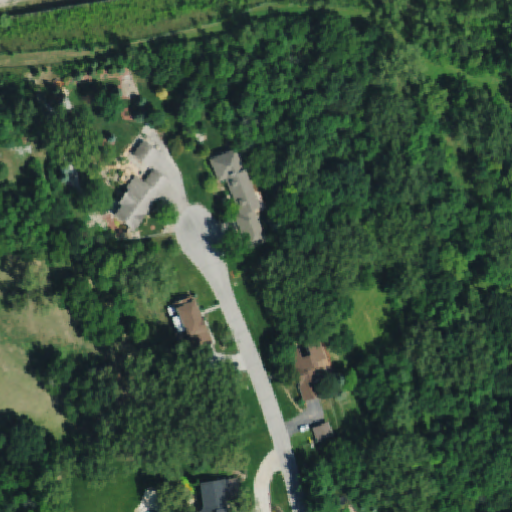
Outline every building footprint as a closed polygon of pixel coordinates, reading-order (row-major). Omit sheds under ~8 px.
[(142,140),(131,154),(150,167),(160,153),(142,140)] [(235,147),(208,158),(218,181),(224,179),(239,212),(233,215),(248,248),(267,240),(254,209),(260,206),(235,147)] [(153,168),(143,181),(134,174),(125,187),(127,188),(118,201),(121,204),(113,215),(134,230),(159,195),(160,196),(171,181),(153,168)] [(172,303),(173,306),(168,308),(170,315),(176,312),(177,316),(171,318),(177,332),(183,330),(193,352),(213,343),(206,326),(205,327),(191,295),(172,303)] [(287,351),(288,356),(290,355),(293,366),(287,368),(291,379),(296,377),(299,386),(298,386),(304,402),(320,396),(315,381),(328,376),(322,360),(326,359),(319,339),(305,344),(309,355),(301,358),(297,347),(287,351)] [(116,362),(91,372),(99,391),(123,382),(116,362)] [(312,428),(318,442),(334,436),(328,422),(312,428)] [(203,508),(200,511),(225,511),(225,510),(227,509),(226,501),(240,498),(237,477),(199,484),(203,508)]
